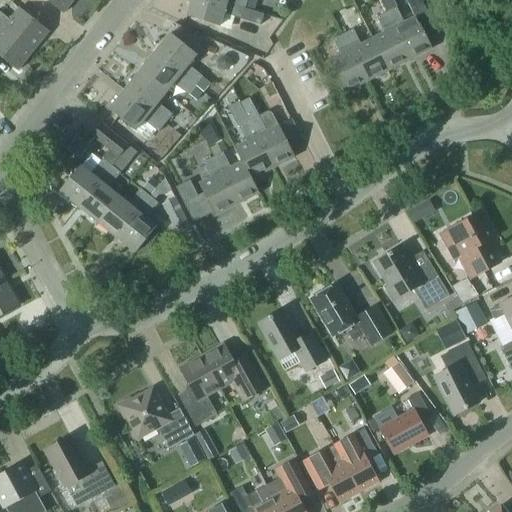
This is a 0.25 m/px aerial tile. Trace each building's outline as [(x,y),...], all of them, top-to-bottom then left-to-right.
[(74,0),(48,0),(64,13),(74,0)] [(245,8),(218,0),(192,0),(187,16),(220,26),(224,13),(242,19),(245,8)] [(386,12),(410,59),(432,48),(426,37),(437,31),(424,4),(412,10),(415,17),(404,22),(392,0),(391,0),(383,5),(386,12)] [(0,11),(0,23),(34,51),(49,32),(19,8),(10,19),(0,11)] [(245,8),(242,19),(261,25),(264,14),(254,11),(245,8)] [(389,70),(410,59),(386,12),(377,17),(384,32),(372,38),(389,70)] [(34,51),(0,23),(0,55),(19,70),(34,51)] [(353,29),(343,34),(367,81),(389,70),(372,38),(361,44),(353,29)] [(155,52),(196,85),(203,76),(188,65),(197,54),(170,33),(155,52)] [(367,81),(343,34),(333,39),(341,54),(329,60),(345,92),(367,81)] [(189,94),(196,85),(155,52),(140,71),(166,92),(174,82),(189,94)] [(221,57),(218,61),(219,67),(223,70),(229,69),(232,64),(231,58),(226,55),(221,57)] [(140,71),(125,90),(166,123),(173,114),(158,102),(166,92),(140,71)] [(166,123),(125,90),(109,109),(135,130),(144,120),(158,132),(166,123)] [(249,121),(273,168),(295,157),(279,125),(267,131),(259,116),(249,121)] [(273,168),(249,121),(239,126),(247,141),(234,147),(242,162),(251,179),(273,168)] [(79,207),(112,165),(128,145),(102,124),(93,135),(110,150),(91,173),(81,165),(60,191),(79,207)] [(217,144),(218,143),(209,124),(199,128),(208,148),(210,147),(217,144)] [(77,133),(67,145),(79,155),(89,142),(77,133)] [(223,152),(213,157),(237,204),(258,194),(251,179),(242,162),(230,167),(223,152)] [(237,204),(213,157),(203,162),(211,177),(199,183),(215,215),(237,204)] [(121,173),(112,165),(79,207),(98,222),(119,196),(109,187),(121,173)] [(151,177),(143,187),(151,193),(160,183),(151,177)] [(176,188),(184,204),(199,196),(191,180),(178,187),(176,188)] [(98,222),(116,237),(149,196),(141,189),(129,204),(119,196),(98,222)] [(149,196),(116,237),(136,252),(140,247),(146,251),(157,234),(153,231),(157,226),(146,218),(158,203),(149,196)] [(190,226),(176,197),(162,203),(177,233),(190,226)] [(417,206),(408,211),(414,221),(423,217),(417,206)] [(472,278),(499,263),(487,241),(495,237),(481,212),(442,233),(450,248),(448,249),(454,260),(460,256),(472,278)] [(374,262),(387,285),(385,287),(393,301),(413,289),(426,309),(449,295),(432,266),(418,274),(401,246),(374,262)] [(451,287),(462,304),(478,294),(471,284),(470,285),(466,277),(451,287)] [(7,280),(0,283),(0,315),(20,305),(7,280)] [(314,297),(311,299),(333,336),(346,328),(353,340),(365,334),(371,345),(392,332),(376,306),(356,317),(337,284),(324,292),(322,289),(313,295),(314,297)] [(510,326),(511,325),(511,297),(489,309),(495,319),(505,314),(510,326)] [(487,323),(476,301),(455,312),(466,334),(487,323)] [(295,351),(306,371),(326,360),(311,333),(299,340),(283,311),(259,324),(279,360),(295,351)] [(511,325),(510,326),(511,328),(511,341),(507,344),(503,353),(511,369),(511,325)] [(480,402),(467,376),(480,369),(468,343),(441,356),(448,370),(435,376),(454,415),(480,402)] [(220,389),(233,382),(243,401),(265,389),(247,357),(235,364),(223,344),(202,356),(220,389)] [(207,396),(220,389),(202,356),(180,367),(192,388),(179,395),(196,427),(217,415),(207,396)] [(389,370),(403,389),(413,382),(399,363),(389,370)] [(340,381),(333,370),(322,376),(328,387),(340,381)] [(359,378),(348,385),(355,395),(366,388),(359,378)] [(131,401),(130,399),(118,405),(125,417),(126,416),(138,438),(157,428),(169,449),(194,435),(180,410),(168,417),(153,389),(131,401)] [(414,411),(380,429),(393,453),(427,435),(420,421),(431,416),(418,392),(407,398),(414,411)] [(285,417),(278,406),(270,411),(276,422),(285,417)] [(354,407),(347,411),(351,420),(358,416),(354,407)] [(280,423),(286,433),(299,426),(293,415),(280,423)] [(334,445),(342,460),(360,492),(379,481),(365,455),(376,450),(364,429),(334,445)] [(92,498),(115,486),(102,461),(88,469),(70,436),(46,449),(66,487),(81,478),(92,498)] [(211,443),(202,448),(209,460),(218,455),(211,443)] [(334,445),(304,461),(319,489),(329,483),(340,503),(360,492),(342,460),(334,445)] [(279,478),(267,484),(281,511),(306,511),(301,500),(313,493),(310,488),(295,459),(281,466),(274,470),(279,478)] [(44,511),(45,511),(38,498),(51,491),(37,465),(25,471),(21,463),(0,474),(0,497),(8,511),(44,511)] [(169,488),(176,501),(192,493),(185,479),(169,488)] [(243,486),(230,493),(240,511),(281,511),(267,484),(257,490),(247,495),(243,486)] [(229,511),(225,503),(208,511),(229,511)]
